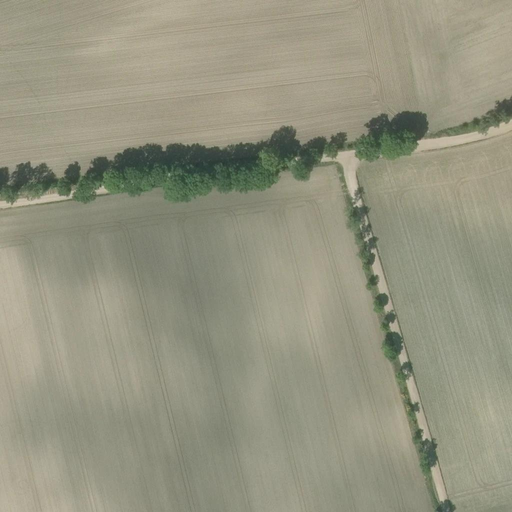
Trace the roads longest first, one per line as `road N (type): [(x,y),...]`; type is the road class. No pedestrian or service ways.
road 1 (track): [(511,119),(457,139),(0,204)]
road 2 (unclassified): [(444,511),(343,153)]
